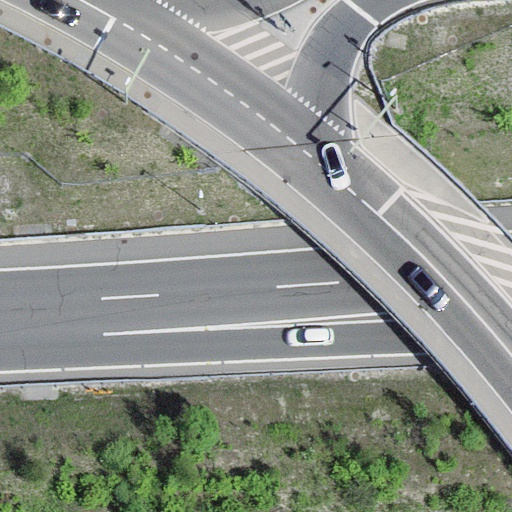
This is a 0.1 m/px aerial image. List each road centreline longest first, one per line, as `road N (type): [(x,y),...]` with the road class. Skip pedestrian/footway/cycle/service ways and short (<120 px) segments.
road 1 (motorway): [(511,261),(0,315)]
road 2 (motorway): [(511,313),(0,326)]
road 3 (secondary): [(298,145),(380,214),(511,355)]
road 4 (secondary): [(117,20),(298,145)]
road 5 (motorway): [(374,0),(357,8),(307,77),(298,145)]
road 6 (motorway): [(240,0),(117,20)]
